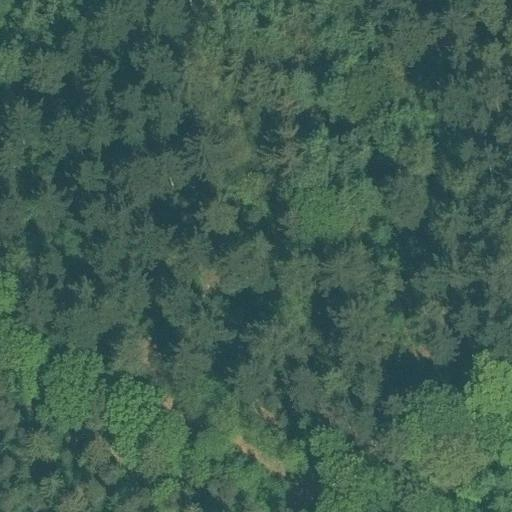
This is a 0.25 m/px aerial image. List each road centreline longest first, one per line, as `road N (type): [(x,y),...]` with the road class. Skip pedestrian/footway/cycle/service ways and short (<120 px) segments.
road 1 (track): [(173,403),(375,511)]
road 2 (track): [(173,403),(0,314)]
road 3 (track): [(412,511),(511,410)]
